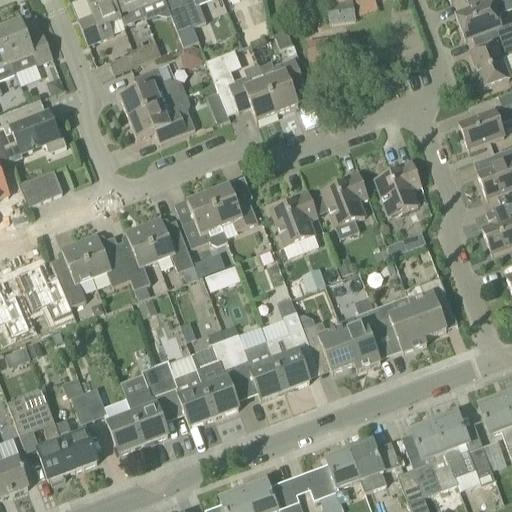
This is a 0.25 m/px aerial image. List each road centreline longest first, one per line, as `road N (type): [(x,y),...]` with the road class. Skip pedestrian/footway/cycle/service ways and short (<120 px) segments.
road 1 (residential): [(415,111),(265,170),(237,165),(181,175),(131,197),(111,188),(89,135),(86,86),(56,0)]
road 2 (residential): [(111,511),(496,367)]
road 3 (residential): [(496,367),(452,248),(452,211),(415,111)]
road 4 (residential): [(420,0),(439,71),(415,111)]
